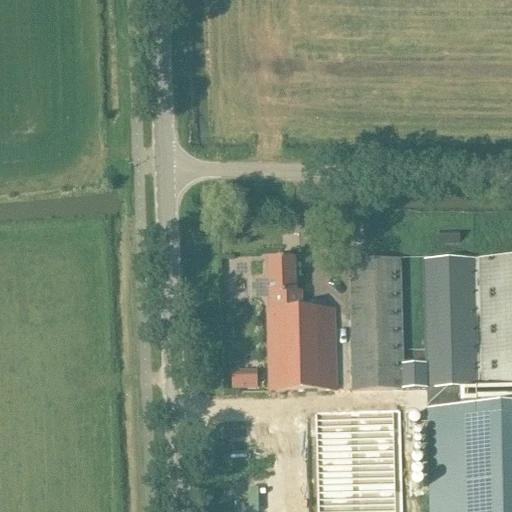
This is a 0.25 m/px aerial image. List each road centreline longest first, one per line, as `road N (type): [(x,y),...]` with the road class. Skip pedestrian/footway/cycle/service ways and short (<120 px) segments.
road 1 (unclassified): [(165,167),(511,173)]
road 2 (tertiary): [(180,511),(165,167)]
road 3 (tertiary): [(165,167),(158,0)]
